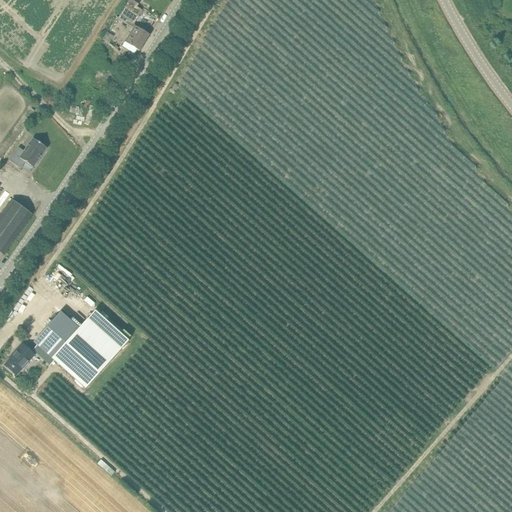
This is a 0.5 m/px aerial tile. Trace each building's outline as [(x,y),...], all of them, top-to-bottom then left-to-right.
[(134,24),(139,17),(142,11),(129,3),(121,15),(134,24)] [(159,26),(163,20),(154,14),(150,20),(159,26)] [(139,51),(149,35),(136,27),(126,43),(139,51)] [(109,75),(121,71),(119,65),(107,69),(109,75)] [(18,148),(10,160),(9,161),(21,169),(25,162),(33,168),(47,148),(33,139),(24,152),(18,148)] [(0,253),(4,256),(33,215),(24,209),(11,199),(0,215),(0,253)] [(53,359),(79,329),(61,312),(34,342),(53,359)] [(122,350),(88,320),(79,329),(53,359),(86,389),(122,350)] [(16,376),(35,355),(22,344),(13,354),(14,354),(4,365),(16,376)] [(37,409),(64,434),(67,430),(40,406),(37,409)] [(69,438),(96,462),(99,459),(72,434),(69,438)]
